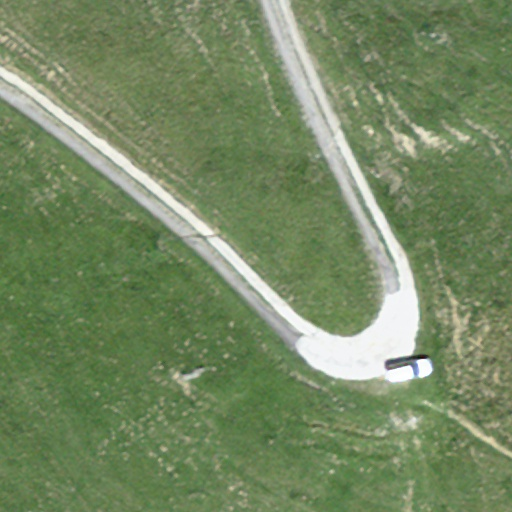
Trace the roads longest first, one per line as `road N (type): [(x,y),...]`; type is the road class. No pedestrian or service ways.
road 1 (track): [(371,360),(317,354),(211,250),(0,86)]
road 2 (track): [(274,0),(399,285),(403,312),(395,334),(371,360)]
